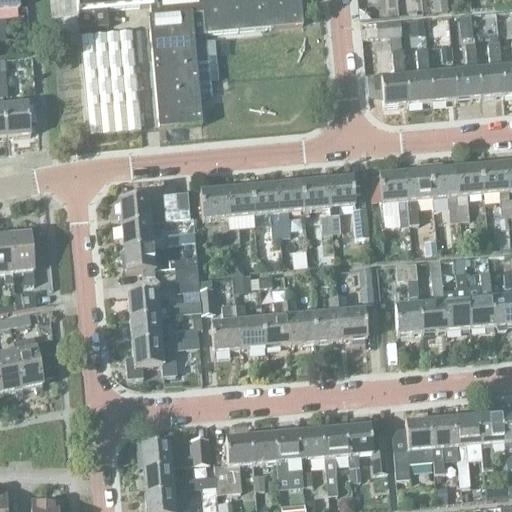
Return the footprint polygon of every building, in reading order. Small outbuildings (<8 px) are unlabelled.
[(18,0),(0,0),(0,13),(19,12),(18,0)] [(201,129),(193,44),(193,38),(302,29),(299,0),(75,0),(79,36),(107,33),(106,13),(149,9),(150,21),(148,21),(158,132),(201,129)] [(431,0),(433,16),(446,15),(444,0),(431,0)] [(399,41),(398,27),(376,29),(377,43),(399,41)] [(360,54),(371,54),(370,28),(359,28),(360,54)] [(140,135),(138,107),(131,35),(80,40),(89,139),(140,135)] [(511,45),(511,46),(511,58),(511,71),(500,72),(503,101),(511,99),(511,45)] [(486,48),(489,73),(477,75),(479,103),(503,101),(500,72),(498,47),(486,48)] [(465,50),(467,75),(453,77),(455,105),(479,103),(477,75),(476,75),(474,49),(465,50)] [(450,51),(440,52),(441,67),(451,66),(450,51)] [(426,54),(415,55),(417,80),(405,81),(407,109),(431,107),(429,79),(428,79),(426,54)] [(405,81),(404,81),(402,56),(391,57),(393,82),(380,83),(383,112),(407,109),(405,81)] [(429,79),(431,107),(455,105),(453,77),(429,79)] [(27,108),(3,111),(5,142),(30,140),(27,108)] [(457,201),(454,173),(444,174),(443,171),(440,168),(428,169),(431,204),(446,202),(449,227),(459,226),(457,201)] [(418,230),(416,205),(431,204),(428,169),(417,170),(414,174),(414,177),(404,178),(406,206),(408,231),(418,230)] [(510,222),(508,206),(507,197),(505,169),(479,171),(482,199),(497,197),(500,223),(510,222)] [(468,225),(466,200),(482,199),(479,171),(454,173),(457,201),(459,226),(468,225)] [(408,231),(406,206),(404,178),(378,180),(381,208),(396,207),(399,232),(408,231)] [(340,237),(338,213),(353,212),(351,184),(324,186),(327,214),(328,222),(329,238),(340,237)] [(324,186),(299,189),(302,217),(327,214),(324,186)] [(290,242),(287,218),(302,217),(299,189),(274,191),(277,219),(278,219),(280,243),(290,242)] [(268,220),(270,244),(280,243),(278,219),(277,219),(274,191),(249,193),(252,221),(268,220)] [(227,224),(252,221),(249,193),(224,196),(227,224)] [(144,194),(123,196),(123,204),(119,204),(121,229),(150,226),(147,202),(144,202),(144,194)] [(201,226),(227,224),(224,196),(198,198),(201,226)] [(162,200),(164,225),(189,223),(187,198),(162,200)] [(365,213),(353,214),(356,244),(368,243),(365,213)] [(328,222),(326,222),(319,223),(321,239),(329,238),(328,222)] [(121,229),(123,253),(152,250),(150,226),(121,229)] [(229,248),(238,247),(237,230),(228,231),(229,248)] [(229,248),(228,231),(219,232),(220,248),(229,248)] [(8,237),(8,240),(11,279),(25,278),(25,283),(33,282),(29,238),(15,239),(14,235),(8,237)] [(166,250),(183,248),(194,247),(194,238),(165,240),(166,250)] [(0,279),(3,279),(4,289),(12,289),(11,279),(8,240),(0,240),(0,279)] [(423,260),(434,260),(434,244),(422,245),(423,260)] [(152,250),(123,253),(123,255),(120,257),(120,265),(124,266),(125,277),(142,276),(142,281),(154,280),(154,276),(158,275),(158,266),(153,266),(152,250)] [(305,255),(290,255),(291,273),(305,272),(305,255)] [(175,273),(176,286),(198,284),(198,283),(196,262),(169,265),(169,273),(175,273)] [(442,307),(441,297),(439,267),(429,267),(433,308),(419,309),(421,338),(445,336),(443,307),(442,307)] [(419,309),(418,310),(415,269),(394,271),(396,287),(407,286),(410,310),(394,312),(396,340),(421,338),(419,309)] [(358,275),(361,308),(372,307),(369,274),(358,275)] [(511,274),(502,276),(505,302),(491,303),(494,331),(497,336),(505,335),(506,330),(511,329),(511,274)] [(467,305),(470,334),(494,331),(491,303),(490,303),(488,278),(478,278),(479,291),(465,292),(466,305),(467,305)] [(464,280),(453,281),(455,295),(441,297),(442,307),(443,307),(445,336),(470,334),(467,305),(466,305),(465,292),(464,280)] [(198,283),(198,284),(199,296),(201,320),(213,319),(210,282),(198,283)] [(257,283),(258,293),(271,292),(270,282),(257,283)] [(177,298),(199,296),(198,284),(176,286),(177,298)] [(13,306),(15,315),(34,311),(33,297),(13,298),(13,306)] [(199,307),(157,310),(156,297),(127,299),(129,324),(158,322),(200,319),(199,307)] [(345,301),(336,302),(340,346),(366,344),(363,314),(346,316),(345,301)] [(328,318),(312,319),(314,348),(340,346),(336,302),(326,303),(328,318)] [(13,306),(3,308),(0,308),(0,318),(15,315),(13,306)] [(294,306),(285,307),(289,351),(314,348),(312,319),(296,320),(294,306)] [(272,322),(261,323),(263,353),(289,351),(285,307),(271,308),(272,322)] [(243,310),(234,311),(238,355),(263,353),(261,323),(244,325),(243,310)] [(238,355),(234,311),(220,312),(222,327),(209,328),(212,358),(238,355)] [(8,323),(10,332),(30,328),(28,319),(8,323)] [(159,335),(158,322),(129,324),(131,348),(160,346),(167,346),(166,334),(159,335)] [(0,324),(0,333),(10,332),(8,323),(0,324)] [(179,344),(197,343),(196,335),(179,337),(179,344)] [(13,347),(14,356),(22,394),(34,392),(36,396),(42,393),(41,390),(42,390),(33,343),(13,347)] [(133,363),(124,364),(126,384),(142,383),(141,372),(160,370),(161,381),(175,380),(173,356),(198,354),(197,343),(167,345),(167,346),(160,346),(131,348),(133,363)] [(14,356),(0,358),(0,387),(2,398),(14,396),(17,400),(22,397),(22,394),(14,356)] [(511,418),(501,420),(504,449),(503,449),(506,482),(511,481),(511,418)] [(501,420),(477,422),(480,451),(481,466),(482,475),(493,474),(492,465),(491,450),(503,449),(504,449),(501,420)] [(453,424),(456,452),(454,452),(458,492),(469,491),(465,452),(480,451),(477,422),(453,424)] [(429,426),(433,467),(432,467),(433,480),(443,479),(441,454),(454,452),(456,452),(453,424),(429,426)] [(404,428),(405,433),(407,456),(393,458),(396,486),(409,485),(408,469),(432,467),(433,467),(429,426),(404,428)] [(369,431),(345,433),(348,462),(348,474),(358,473),(357,462),(371,460),(372,479),(387,478),(383,442),(370,443),(369,431)] [(326,502),(327,502),(337,501),(334,464),(348,462),(345,433),(321,436),(324,464),(323,464),(326,502)] [(300,467),(323,464),(324,464),(321,436),(297,438),(300,465),(300,467)] [(277,484),(300,482),(301,482),(301,477),(300,467),(300,465),(297,438),(273,440),(276,469),(275,469),(276,484),(277,484)] [(252,471),(275,469),(276,469),(273,440),(249,442),(252,471)] [(238,472),(252,471),(249,442),(224,444),(227,471),(213,473),(215,494),(215,500),(240,498),(238,472)] [(141,468),(142,476),(170,474),(209,471),(207,446),(188,447),(189,461),(170,462),(169,449),(154,450),(154,446),(136,448),(137,468),(141,468)] [(142,476),(144,500),(172,498),(170,474),(142,476)] [(301,482),(300,482),(301,492),(312,491),(311,476),(301,477),(301,482)] [(203,495),(210,495),(209,486),(192,488),(193,496),(203,495)] [(484,493),(485,506),(508,503),(507,491),(484,493)] [(203,495),(202,495),(203,504),(215,503),(215,500),(215,494),(210,495),(203,495)] [(173,511),(172,498),(144,500),(144,511),(173,511)]
